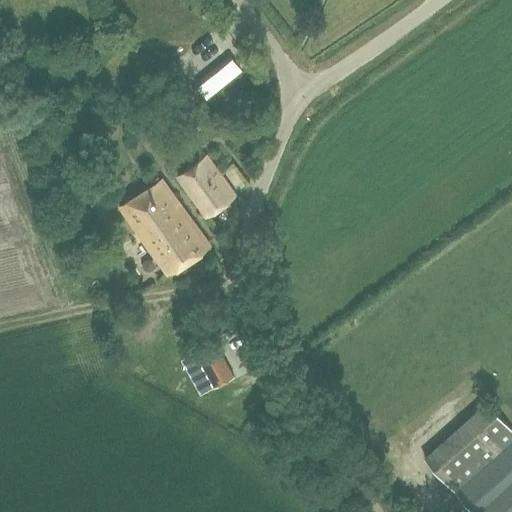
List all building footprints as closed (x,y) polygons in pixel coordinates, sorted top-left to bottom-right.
[(237,194),(207,154),(176,176),(206,218),(237,194)] [(209,244),(163,181),(120,208),(167,271),(209,244)] [(113,220),(91,182),(81,188),(103,226),(113,220)] [(214,342),(194,353),(213,387),(233,376),(214,342)] [(511,511),(511,428),(486,400),(423,456),(455,491),(473,511),(511,511)]
